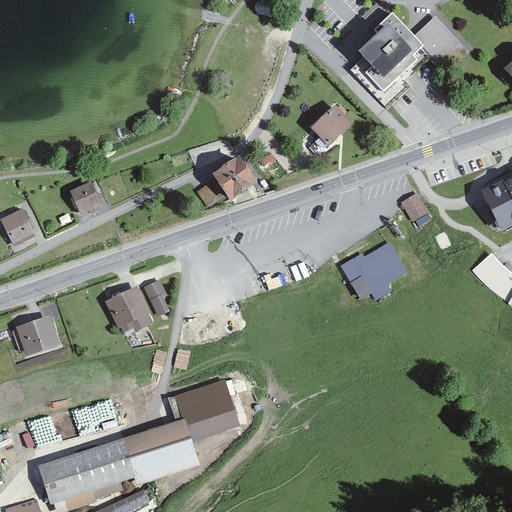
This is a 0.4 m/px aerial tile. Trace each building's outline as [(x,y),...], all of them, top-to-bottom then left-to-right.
[(278,4),(261,1),(257,3),(255,7),(255,11),(258,15),(276,18),(278,16),(279,6),(278,4)] [(365,74),(384,95),(429,52),(393,14),(374,32),(379,37),(360,55),(372,67),(365,74)] [(354,124),(337,104),(310,129),(328,148),(354,124)] [(261,183),(240,155),(213,175),(217,179),(228,195),(234,203),(261,183)] [(208,209),(228,195),(217,179),(197,193),(208,209)] [(511,223),(511,181),(487,193),(503,228),(511,223)] [(91,183),(70,192),(80,214),(101,205),(91,183)] [(401,203),(413,223),(429,214),(418,194),(401,203)] [(38,238),(23,208),(1,219),(16,249),(38,238)] [(434,235),(441,250),(453,244),(446,229),(434,235)] [(360,302),(408,274),(390,243),(366,258),(363,253),(351,260),(362,278),(350,284),(360,302)] [(489,290),(511,304),(511,303),(511,273),(506,270),(492,254),(472,272),(489,290)] [(160,281),(144,289),(159,318),(170,312),(163,298),(167,296),(160,281)] [(151,314),(137,287),(105,303),(119,330),(121,329),(124,335),(135,330),(136,332),(152,324),(148,316),(151,314)] [(26,358),(60,346),(50,317),(15,329),(26,358)] [(186,419),(193,443),(241,427),(225,381),(178,396),(186,419)] [(193,443),(186,419),(38,466),(50,505),(54,504),(57,511),(63,511),(124,493),(121,482),(134,478),(137,487),(201,467),(193,443)] [(6,510),(6,511),(41,511),(38,500),(6,510)]
